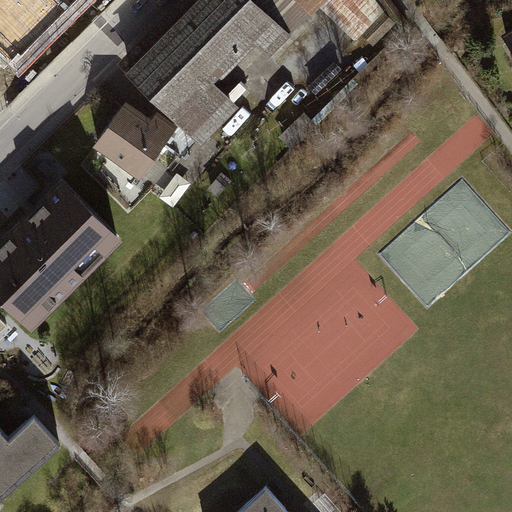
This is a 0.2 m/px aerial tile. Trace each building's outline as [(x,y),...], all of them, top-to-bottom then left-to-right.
[(0,0),(0,49),(19,68),(88,0),(0,0)] [(206,0),(133,74),(196,135),(228,102),(210,85),(257,38),(271,51),(287,35),(250,0),(206,0)] [(250,0),(287,35),(320,3),(356,39),(392,4),(388,0),(250,0)] [(511,28),(492,43),(511,72),(511,28)] [(128,104),(99,145),(140,174),(169,133),(128,104)] [(65,178),(0,243),(0,294),(36,330),(127,239),(65,178)] [(0,511),(1,511),(12,503),(4,495),(61,445),(36,417),(11,438),(0,425),(0,511)] [(289,511),(264,483),(231,511),(289,511)]
